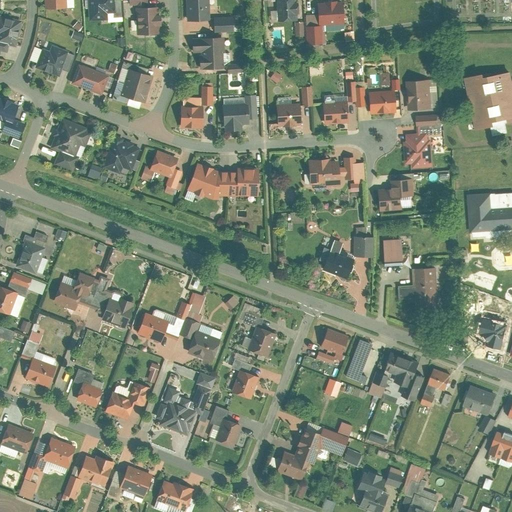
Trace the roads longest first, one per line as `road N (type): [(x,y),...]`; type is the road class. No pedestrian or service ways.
road 1 (tertiary): [(306,301),(11,186)]
road 2 (residential): [(376,134),(223,143),(151,129)]
road 3 (tertiary): [(511,378),(306,301)]
road 4 (residential): [(306,301),(239,483)]
road 5 (residential): [(171,0),(172,49),(151,129)]
